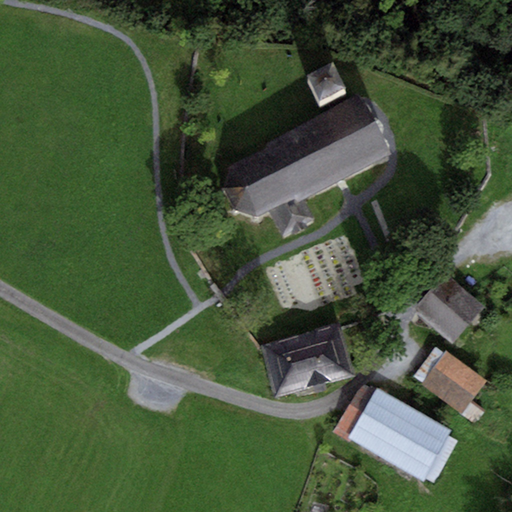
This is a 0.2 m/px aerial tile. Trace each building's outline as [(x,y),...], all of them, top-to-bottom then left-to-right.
[(345,89),(332,63),(306,77),(319,102),(345,89)] [(267,150),(227,167),(223,185),(236,211),(258,218),(268,212),(281,238),(314,221),(302,201),(392,157),(359,97),(264,146),(267,150)] [(484,308),(445,275),(414,310),(453,343),(484,308)] [(337,324),(261,346),(275,398),(352,376),(337,324)] [(487,381),(446,351),(444,354),(436,348),(415,377),(423,383),(421,385),(463,415),(487,381)] [(336,433),(347,439),(376,391),(364,384),(336,433)] [(451,431),(377,388),(376,391),(347,439),(421,482),(451,431)]
